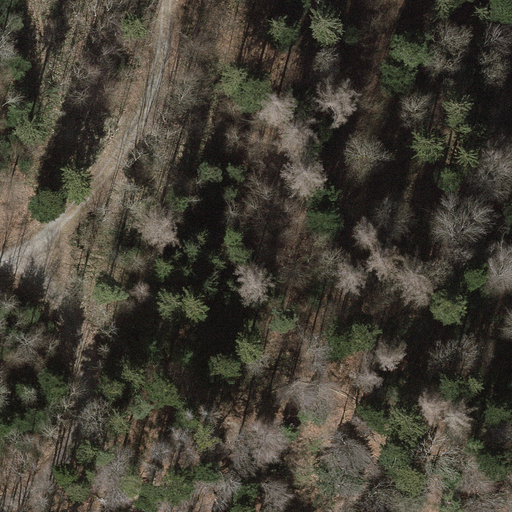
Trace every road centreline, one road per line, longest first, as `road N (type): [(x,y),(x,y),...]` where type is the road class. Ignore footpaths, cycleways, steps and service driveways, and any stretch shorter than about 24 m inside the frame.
road 1 (track): [(0,253),(26,250),(83,197),(148,99),(171,0)]
road 2 (track): [(26,250),(82,346),(84,432),(25,502),(0,507)]
